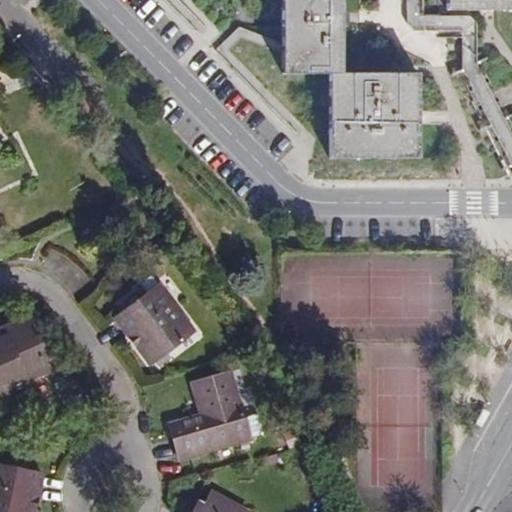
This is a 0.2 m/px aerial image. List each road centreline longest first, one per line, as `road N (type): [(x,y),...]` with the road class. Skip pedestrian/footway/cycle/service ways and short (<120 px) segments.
road 1 (residential): [(511,201),(305,203),(257,170),(102,0)]
road 2 (residential): [(0,5),(170,188)]
road 3 (residential): [(0,289),(27,278),(115,387),(123,417),(117,455)]
